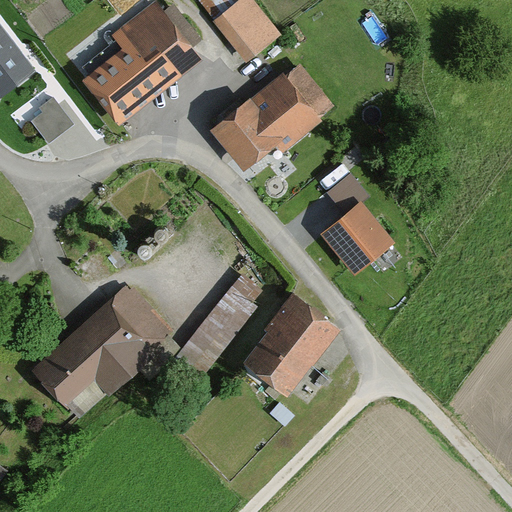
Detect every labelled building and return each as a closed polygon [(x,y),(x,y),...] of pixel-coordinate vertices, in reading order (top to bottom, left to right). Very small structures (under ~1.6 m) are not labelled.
[(198,0),(248,64),(284,36),(256,0),(198,0)] [(109,60),(83,80),(119,127),(201,64),(156,6),(100,49),(109,60)] [(0,101),(35,76),(0,29),(0,101)] [(284,73),(214,133),(254,179),(334,110),(300,70),(289,79),(284,73)] [(43,114),(32,122),(48,143),(73,125),(52,98),(39,109),(43,114)] [(322,234),(356,276),(395,243),(361,202),(322,234)] [(199,379),(269,291),(244,271),(174,359),(199,379)] [(126,286),(32,371),(66,409),(101,378),(116,394),(175,340),(126,286)] [(270,339),(248,368),(289,400),(342,333),(295,296),(265,335),(270,339)]
